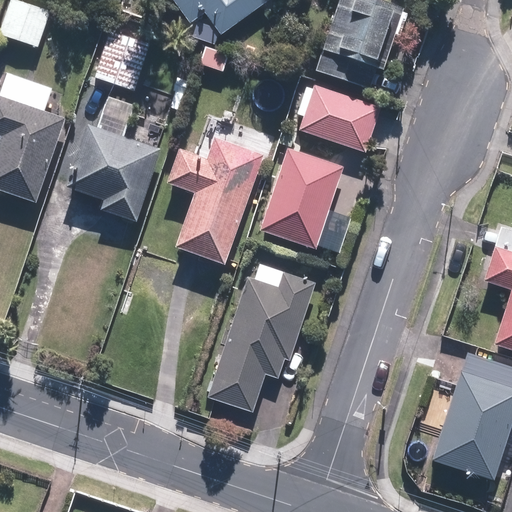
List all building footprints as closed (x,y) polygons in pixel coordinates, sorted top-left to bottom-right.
[(39,47),(52,10),(21,0),(13,0),(2,35),(39,47)] [(178,0),(194,22),(208,12),(223,33),(270,0),(178,0)] [(406,8),(383,0),(343,0),(320,69),(378,89),(406,8)] [(151,43),(113,31),(99,75),(137,86),(151,43)] [(256,59),(221,49),(215,69),(250,79),(256,59)] [(0,187),(39,201),(68,117),(46,110),(54,87),(9,72),(1,95),(0,94),(0,133),(6,135),(0,151),(0,187)] [(317,86),(302,131),(368,152),(383,108),(317,86)] [(105,209),(139,221),(164,149),(90,123),(68,186),(108,200),(105,209)] [(217,138),(211,157),(184,148),(172,181),(199,191),(179,248),(227,265),(265,155),(217,138)] [(318,248),(344,167),(289,150),(263,231),(318,248)] [(486,281),(511,289),(511,297),(497,345),(511,350),(511,250),(498,246),(486,281)] [(210,396),(256,411),(268,375),(280,379),(287,358),(292,359),(318,282),(287,272),(282,286),(250,275),(210,396)] [(511,424),(511,363),(470,350),(434,460),(494,479),(511,424)]
